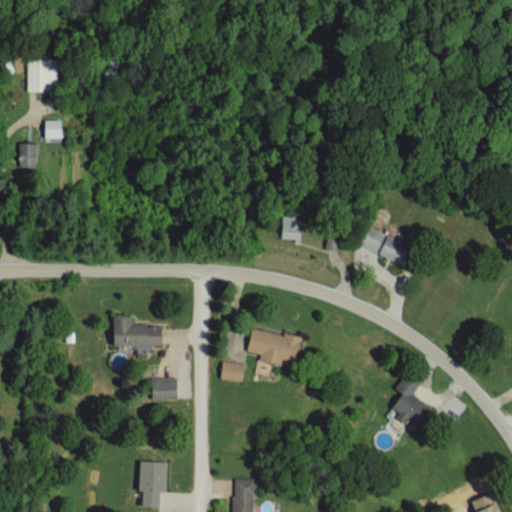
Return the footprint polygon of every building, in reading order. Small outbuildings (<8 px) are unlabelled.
[(59,92),(59,60),(26,60),(26,92),(59,92)] [(62,140),(62,122),(43,122),(43,140),(62,140)] [(16,169),(39,169),(39,145),(16,145),(16,169)] [(302,218),(280,217),(279,240),(302,240),(302,218)] [(403,265),(411,246),(365,227),(357,247),(403,265)] [(340,234),(327,233),(325,250),(339,251),(340,234)] [(131,324),(131,314),(109,314),(109,343),(160,343),(160,324),(131,324)] [(279,361),(280,359),(295,362),(300,337),(250,326),(244,353),(279,361)] [(394,389),(400,392),(389,408),(420,428),(433,408),(412,394),(420,382),(405,372),(394,389)] [(149,398),(176,398),(176,377),(149,377),(149,398)] [(164,461),(137,460),(136,506),(163,507),(164,461)] [(228,511),(251,511),(254,479),(232,477),(228,511)] [(471,510),(471,511),(499,511),(495,500),(471,510)]
